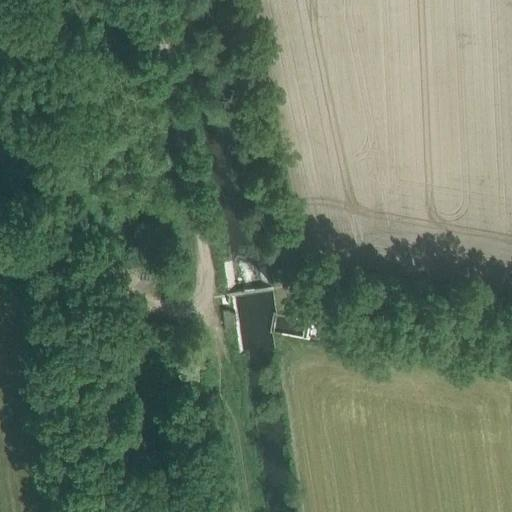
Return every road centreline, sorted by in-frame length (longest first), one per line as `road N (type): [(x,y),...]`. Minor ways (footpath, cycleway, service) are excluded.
road 1 (track): [(153,0),(205,256),(205,296)]
road 2 (track): [(205,296),(228,363),(250,511)]
road 3 (track): [(303,290),(511,326)]
